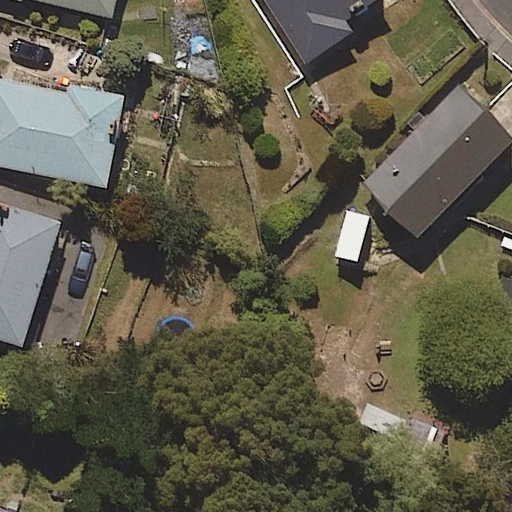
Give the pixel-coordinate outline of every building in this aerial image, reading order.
[(23,0),(115,23),(120,0),(23,0)] [(264,0),(308,69),(359,37),(349,21),(381,0),(264,0)] [(0,82),(0,164),(108,187),(125,103),(75,92),(72,98),(0,82)] [(511,136),(463,86),(364,182),(420,239),(511,150),(511,136)] [(370,214),(322,199),(308,242),(356,258),(370,214)] [(0,341),(25,350),(63,228),(0,207),(0,341)] [(368,401),(359,421),(436,455),(450,423),(414,407),(408,419),(368,401)]
